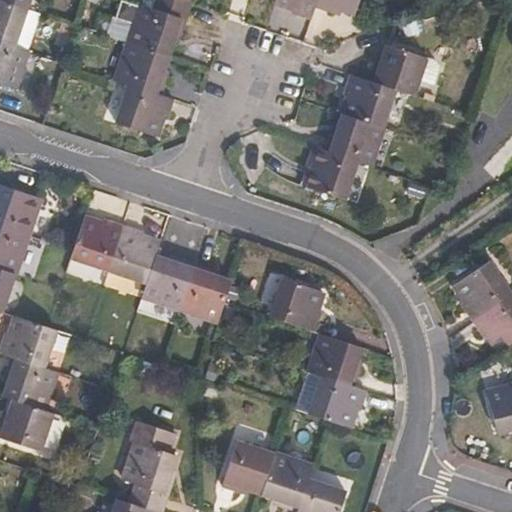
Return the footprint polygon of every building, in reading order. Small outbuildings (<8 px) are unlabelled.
[(0,0),(0,1),(24,9),(27,0),(0,0)] [(157,0),(155,10),(188,21),(194,0),(157,0)] [(295,5),(314,12),(317,1),(317,0),(292,0),(295,1),(295,5)] [(0,43),(12,48),(24,9),(0,1),(0,43)] [(125,21),(139,26),(145,7),(131,2),(125,21)] [(182,41),(188,21),(155,10),(145,7),(139,26),(132,45),(171,58),(177,40),(182,41)] [(40,15),(24,9),(12,48),(24,52),(27,53),(40,15)] [(12,48),(0,43),(0,84),(13,89),(24,52),(12,48)] [(165,78),(171,58),(132,45),(119,83),(130,87),(163,98),(169,79),(165,78)] [(377,63),(371,82),(393,89),(414,96),(419,81),(426,59),(389,46),(382,64),(377,63)] [(427,57),(426,59),(419,81),(433,85),(437,73),(438,68),(436,64),(434,61),(427,57)] [(352,97),(346,115),(381,127),(393,89),(371,82),(352,75),(346,94),(352,97)] [(130,87),(119,124),(158,137),(164,117),(169,119),(175,102),(163,98),(130,87)] [(356,161),(369,165),(381,127),(346,115),(340,135),(333,133),(327,151),(356,161)] [(306,186),(342,198),(356,161),(327,151),(313,146),(306,167),(312,168),(306,186)] [(0,228),(26,238),(39,199),(0,186),(0,228)] [(108,269),(123,226),(104,219),(99,223),(84,217),(71,257),(108,269)] [(147,282),(155,258),(160,244),(143,237),(142,234),(123,226),(108,269),(147,282)] [(0,270),(14,275),(26,238),(0,228),(0,270)] [(481,294),(492,309),(511,295),(511,257),(508,252),(476,274),(486,290),(481,294)] [(143,296),(181,308),(196,263),(175,257),(172,264),(155,258),(147,282),(143,296)] [(196,263),(181,308),(219,320),(231,283),(212,277),(215,269),(196,263)] [(0,270),(0,312),(2,313),(14,275),(0,270)] [(318,314),(324,294),(286,281),(273,318),(316,333),(323,315),(318,314)] [(511,295),(492,309),(504,326),(508,323),(511,328),(511,295)] [(0,333),(0,354),(7,357),(37,367),(49,329),(11,316),(5,335),(0,333)] [(356,368),(363,349),(326,336),(313,374),(325,378),(356,389),(362,370),(356,368)] [(7,377),(0,395),(0,396),(10,399),(37,408),(50,371),(37,367),(7,357),(1,375),(7,377)] [(511,366),(482,374),(492,412),(511,407),(511,412),(511,366)] [(325,378),(313,374),(301,411),(312,415),(325,378)] [(361,410),(368,393),(356,389),(325,378),(312,415),(350,428),(356,409),(361,410)] [(37,408),(10,399),(4,418),(0,417),(0,437),(35,449),(47,412),(37,408)] [(127,502),(158,511),(160,511),(172,477),(168,476),(174,456),(165,452),(171,432),(133,419),(127,438),(136,441),(124,482),(133,485),(127,502)] [(242,488),(261,495),(274,457),(236,445),(221,487),(240,494),(242,488)] [(274,457),(261,495),(279,502),(278,507),(294,511),(298,511),(308,482),(312,471),(274,457)] [(298,511),(340,511),(347,495),(308,482),(298,511)] [(158,511),(127,502),(117,499),(113,511),(158,511)]
